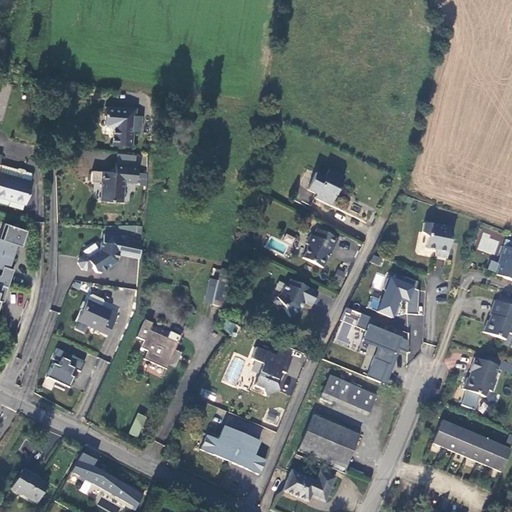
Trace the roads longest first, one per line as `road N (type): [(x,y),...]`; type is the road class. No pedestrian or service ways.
road 1 (unclassified): [(249,511),(382,213)]
road 2 (tertiary): [(7,394),(241,511)]
road 3 (residential): [(7,394),(46,282),(51,185)]
road 4 (residential): [(368,511),(431,365)]
